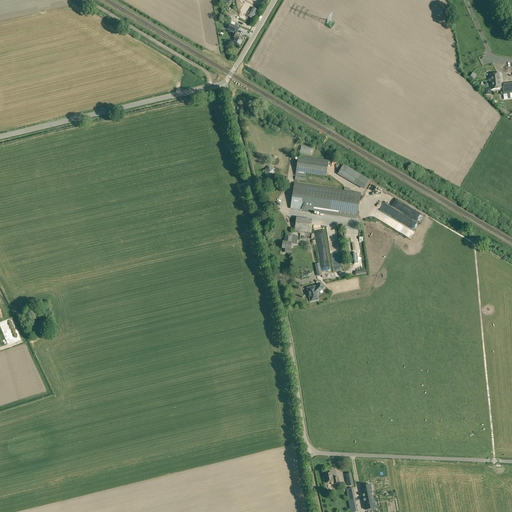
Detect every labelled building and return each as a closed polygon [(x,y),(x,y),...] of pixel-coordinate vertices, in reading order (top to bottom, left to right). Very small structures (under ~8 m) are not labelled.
[(228,28),(237,33),(239,29),(229,24),(228,28)] [(235,38),(233,42),(236,43),(236,44),(236,45),(238,46),(239,46),(240,45),(244,38),(236,34),(234,38),(235,38)] [(489,75),(490,80),(493,79),(494,81),(495,81),(495,80),(497,80),(498,83),(501,82),(500,73),(489,75)] [(490,80),(491,89),(502,88),(501,82),(498,83),(497,80),(495,80),(495,81),(494,81),(493,79),(490,80)] [(503,91),(504,94),(511,93),(511,83),(503,85),(504,90),(503,91)] [(296,175),(306,176),(307,172),(326,175),(328,160),(299,156),(296,175)] [(344,164),(338,173),(363,188),(369,179),(344,164)] [(265,177),(272,179),(276,174),(275,168),(268,167),(264,171),(265,177)] [(357,219),(361,193),(294,183),(291,208),(357,219)] [(387,205),(383,212),(404,222),(408,215),(387,205)] [(389,219),(391,215),(381,211),(379,215),(384,217),(389,219)] [(312,220),(297,218),(294,233),(310,235),(312,220)] [(282,248),(286,249),(285,253),(291,253),(292,246),(293,244),(297,245),(298,237),(292,236),(292,235),(286,234),(285,240),(285,242),(283,242),(282,248)] [(317,294),(324,287),(320,283),(315,288),(315,286),(307,288),(308,293),(309,294),(310,296),(309,297),(311,302),(318,300),(317,294)] [(325,473),(327,483),(331,482),(332,485),(338,483),(337,477),(334,477),(335,482),(333,482),(331,472),(325,473)] [(369,484),(361,486),(363,497),(372,495),(369,484)] [(372,495),(363,497),(366,509),(366,508),(374,506),(374,507),(375,507),(372,495)]
